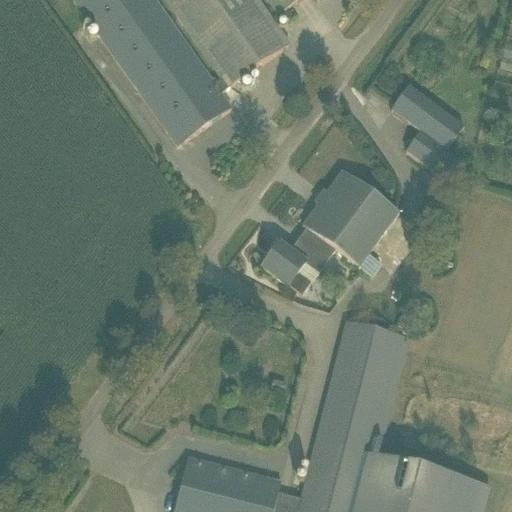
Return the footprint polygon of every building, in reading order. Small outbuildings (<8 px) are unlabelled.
[(72,0),(178,149),(231,112),(221,97),(288,50),(252,0),(164,0),(223,82),(214,88),(151,0),(72,0)] [(265,0),(278,18),(304,0),(265,0)] [(511,129),(511,19),(485,123),(511,129)] [(420,136),(405,155),(444,183),(458,164),(446,155),(463,131),(424,103),(408,91),(391,114),(420,136)] [(305,233),(289,255),(304,268),(317,277),(334,254),(358,271),(398,217),(342,176),(326,198),(327,199),(328,197),(338,204),(328,218),(318,211),(319,209),(318,208),(302,230),(305,233)] [(438,247),(439,246),(452,228),(447,225),(452,217),(433,203),(415,230),(438,247)] [(297,278),(304,268),(289,255),(279,248),(262,271),(287,290),(288,290),(301,300),(310,288),(297,278)] [(358,511),(371,462),(403,340),(346,326),(300,502),(278,496),(280,486),(187,462),(173,511),(358,511)] [(0,421),(8,410),(0,404),(0,421)] [(484,511),(490,492),(371,462),(358,511),(484,511)]
